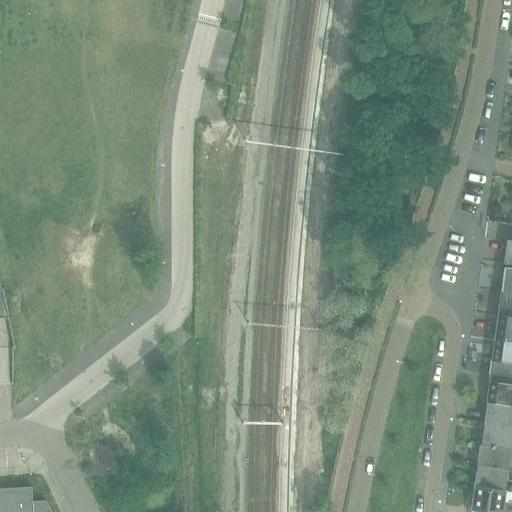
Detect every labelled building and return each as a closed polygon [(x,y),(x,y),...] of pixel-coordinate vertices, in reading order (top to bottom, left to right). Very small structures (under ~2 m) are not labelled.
[(501,292),(511,293),(511,268),(505,268),(501,292)] [(511,293),(501,292),(498,315),(511,316),(511,293)] [(511,316),(498,315),(495,340),(511,342),(511,316)] [(511,342),(495,340),(492,360),(491,360),(491,361),(511,364),(511,342)] [(511,364),(491,361),(488,381),(511,384),(511,364)] [(511,384),(488,381),(488,382),(489,382),(486,403),(487,403),(487,402),(511,406),(511,384)] [(511,406),(487,402),(487,403),(484,424),(485,424),(511,427),(511,406)] [(511,427),(485,424),(482,445),(480,445),(480,446),(510,450),(511,438),(511,427)] [(510,450),(480,446),(477,466),(511,470),(511,450),(510,451),(510,450)] [(511,470),(477,466),(474,487),(504,491),(506,480),(511,481),(511,470)] [(504,491),(474,487),(474,488),(475,488),(471,511),(511,511),(511,502),(503,501),(504,491)] [(0,511),(51,511),(46,501),(33,503),(32,488),(0,489),(0,511)]
